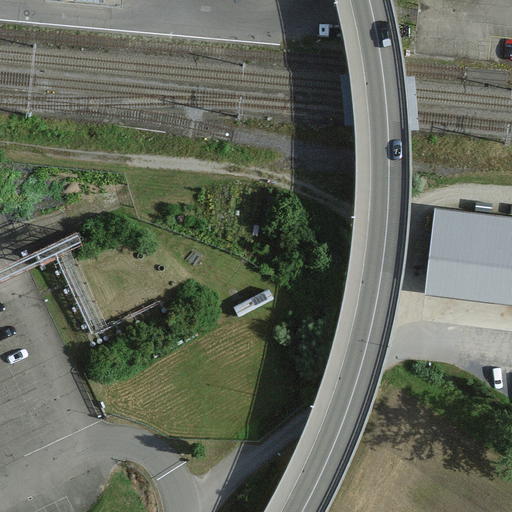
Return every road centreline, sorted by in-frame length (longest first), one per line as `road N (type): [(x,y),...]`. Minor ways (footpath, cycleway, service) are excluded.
road 1 (secondary): [(301,511),(362,360),(385,243),(388,143),(368,0)]
road 2 (track): [(325,199),(292,180),(0,148)]
